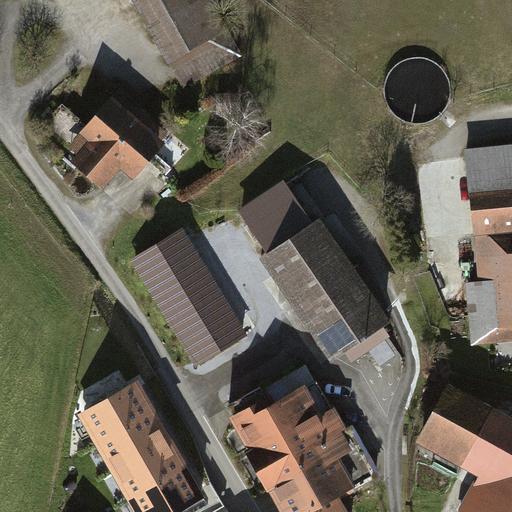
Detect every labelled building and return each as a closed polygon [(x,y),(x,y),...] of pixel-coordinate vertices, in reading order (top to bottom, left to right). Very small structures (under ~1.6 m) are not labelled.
[(210,0),(129,0),(176,84),(238,51),(210,0)] [(86,138),(71,153),(105,186),(123,167),(134,178),(168,144),(114,92),(78,130),(86,138)] [(511,156),(476,160),(499,367),(511,365),(511,156)] [(321,213),(264,249),(329,353),(386,318),(321,213)] [(156,240),(130,258),(196,366),(222,348),(248,333),(183,226),(169,233),(156,240)] [(140,376),(78,410),(135,511),(171,511),(206,493),(140,376)] [(307,379),(230,421),(278,511),(360,511),(334,462),(365,446),(336,391),(318,400),(307,379)] [(511,511),(511,420),(461,395),(432,452),(487,479),(470,511),(511,511)]
